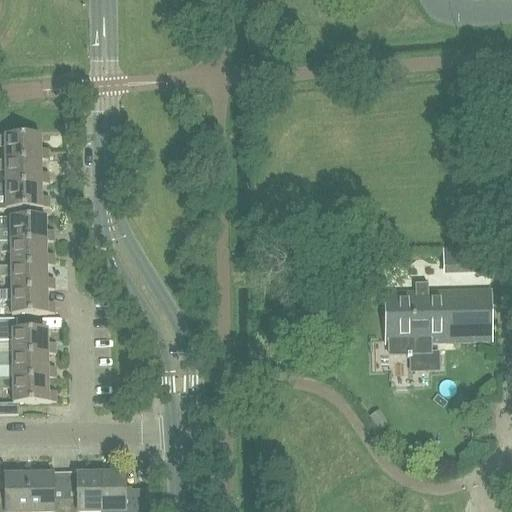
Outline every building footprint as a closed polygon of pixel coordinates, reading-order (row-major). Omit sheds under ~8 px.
[(42,152),(42,137),(6,138),(0,137),(0,148),(6,148),(6,162),(43,163),(49,163),(49,157),(47,157),(47,152),(42,152)] [(6,162),(0,162),(0,172),(6,173),(6,186),(6,187),(43,187),(50,187),(50,181),(48,181),(48,176),(43,176),(43,163),(6,162)] [(0,211),(43,212),(43,210),(50,210),(50,205),(48,205),(48,200),(43,200),(43,187),(6,187),(6,186),(0,185),(0,211)] [(0,244),(47,244),(56,244),(56,238),(54,238),(53,233),(47,233),(47,219),(11,220),(0,220),(0,230),(11,230),(12,244),(0,244)] [(0,269),(48,269),(48,268),(56,268),(56,262),(54,263),(54,257),(48,257),(47,244),(0,244),(0,254),(12,254),(12,268),(0,268),(0,269)] [(0,294),(48,293),(48,292),(56,292),(56,287),(54,287),(54,282),(48,282),(48,269),(0,269),(0,278),(12,279),(13,293),(0,292),(0,294)] [(491,343),(490,312),(490,292),(386,294),(387,346),(491,343)] [(48,293),(0,294),(0,303),(13,303),(13,319),(48,318),(48,317),(57,317),(56,311),(55,311),(55,306),(48,306),(48,293)] [(0,357),(49,357),(57,356),(57,351),(55,351),(55,346),(49,347),(49,332),(13,333),(13,321),(0,321),(0,343),(13,344),(13,357),(0,357)] [(50,381),(57,381),(57,375),(55,375),(55,370),(49,370),(49,357),(0,357),(0,368),(13,368),(13,381),(0,380),(0,382),(50,382),(50,381)] [(0,418),(20,418),(19,407),(50,407),(50,405),(58,405),(58,400),(56,400),(55,394),(50,394),(50,382),(0,382),(0,391),(14,391),(14,406),(0,406),(0,418)] [(67,502),(67,511),(103,511),(103,476),(79,476),(79,501),(67,502)] [(138,511),(139,501),(127,501),(126,476),(103,476),(103,511),(138,511)] [(0,502),(0,511),(30,511),(30,477),(6,477),(7,502),(0,502)] [(55,477),(30,477),(30,511),(67,511),(67,502),(55,502),(55,477)]
